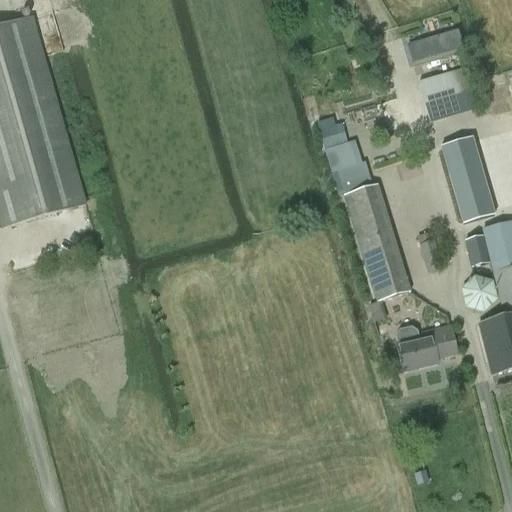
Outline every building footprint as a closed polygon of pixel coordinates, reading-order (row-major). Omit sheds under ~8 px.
[(0,223),(2,231),(85,207),(32,19),(0,27),(0,223)] [(455,33),(407,47),(411,64),(460,50),(461,50),(456,33),(455,33)] [(332,120),(316,125),(324,153),(346,146),(340,126),(335,128),(332,120)] [(463,226),(493,217),(470,140),(440,149),(463,226)] [(411,294),(377,188),(342,199),(376,305),(411,294)] [(483,238),(464,243),(470,270),(490,265),(504,320),(479,326),(492,378),(511,373),(511,224),(481,232),(483,238)] [(429,276),(440,273),(432,246),(421,249),(429,276)] [(474,280),(461,292),(466,310),(483,314),(496,302),(491,285),(474,280)] [(411,330),(399,332),(395,339),(397,347),(396,347),(403,376),(438,367),(437,362),(456,358),(449,329),(429,334),(430,339),(419,342),(417,333),(411,330)] [(423,473),(413,476),(416,487),(426,484),(423,473)]
